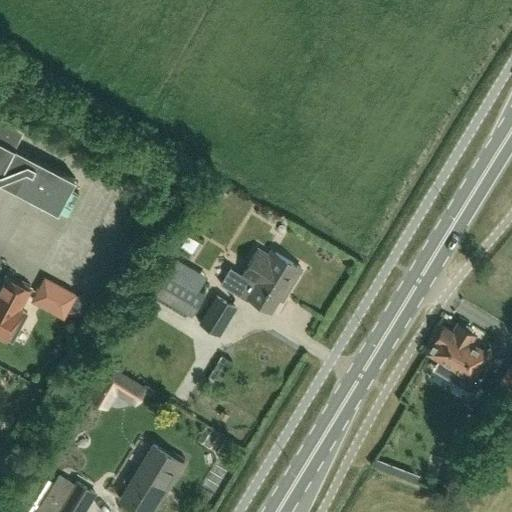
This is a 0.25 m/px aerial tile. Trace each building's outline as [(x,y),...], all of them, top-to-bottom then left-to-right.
[(0,173),(23,130),(0,116),(0,173)] [(32,156),(14,189),(57,212),(75,179),(32,156)] [(256,254),(243,276),(231,269),(222,284),(221,284),(220,285),(247,301),(249,298),(270,311),(281,293),(285,295),(301,269),(275,253),(270,262),(256,254)] [(153,295),(191,318),(204,295),(167,273),(153,295)] [(25,313),(17,309),(28,288),(6,276),(0,288),(0,335),(11,341),(25,313)] [(67,309),(75,294),(43,277),(35,292),(67,309)] [(237,308),(216,295),(198,323),(220,337),(237,308)] [(426,352),(454,369),(472,381),(479,369),(488,354),(469,342),(474,334),(456,323),(451,331),(441,326),(432,340),(433,341),(426,352)] [(511,395),(511,363),(510,363),(496,385),(511,395)] [(126,414),(145,388),(114,366),(101,385),(110,391),(104,399),(126,414)] [(152,511),(185,459),(153,440),(119,496),(145,511),(152,511)] [(60,474),(36,511),(59,511),(60,511),(85,511),(97,493),(76,479),(74,482),(60,474)]
